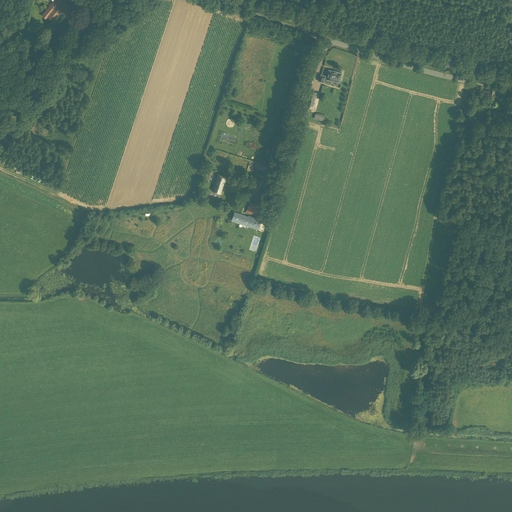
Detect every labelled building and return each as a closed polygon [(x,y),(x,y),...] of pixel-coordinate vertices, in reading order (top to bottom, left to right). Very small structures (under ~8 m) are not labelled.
[(51,0),(53,1),(42,15),(46,18),(48,16),(52,20),(62,8),(71,15),(74,11),(60,0),(51,0)] [(339,82),(341,73),(329,70),(327,77),(325,76),(320,75),(319,81),(324,82),(325,79),(339,82)] [(495,92),(496,90),(489,89),(488,91),(484,90),(482,98),(490,99),(490,100),(491,101),(491,99),(494,100),(494,97),(499,98),(500,93),(495,92)] [(313,106),(317,92),(310,91),(308,99),(305,98),(304,104),(313,106)] [(502,121),(504,112),(494,111),(492,119),(502,121)] [(221,194),(227,177),(217,174),(212,190),(221,194)] [(258,216),(261,206),(250,202),(246,212),(258,216)] [(258,229),(261,221),(234,212),(231,220),(258,229)]
